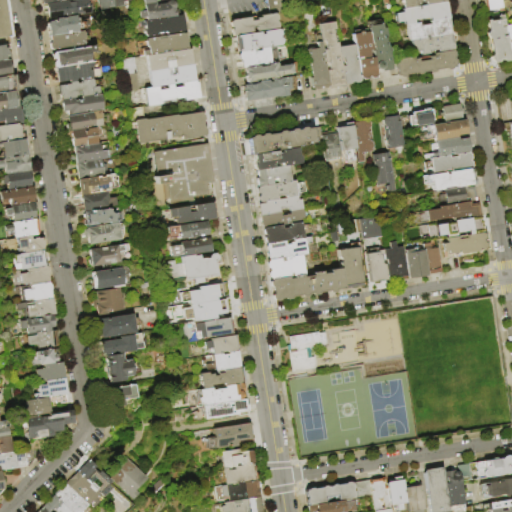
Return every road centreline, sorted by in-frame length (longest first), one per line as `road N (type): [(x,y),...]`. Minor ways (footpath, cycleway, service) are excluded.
road 1 (residential): [(22,0),(88,422),(2,511)]
road 2 (secondary): [(202,0),(284,511)]
road 3 (residential): [(511,275),(253,317)]
road 4 (residential): [(475,82),(222,123)]
road 5 (residential): [(511,439),(279,477)]
road 6 (residential): [(475,82),(511,309)]
